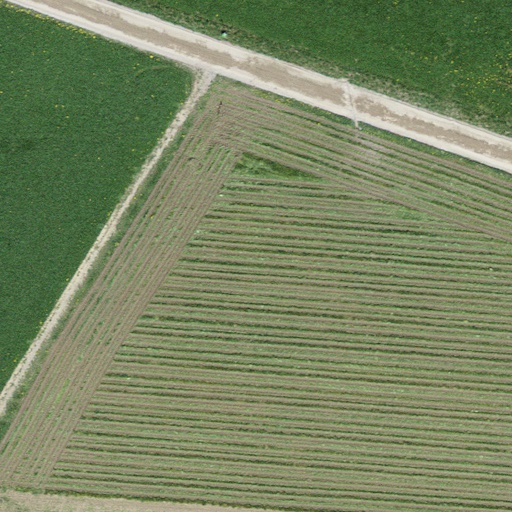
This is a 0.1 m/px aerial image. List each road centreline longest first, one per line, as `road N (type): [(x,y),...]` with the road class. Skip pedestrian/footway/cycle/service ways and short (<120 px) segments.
road 1 (track): [(221,57),(511,155)]
road 2 (track): [(54,0),(221,57)]
